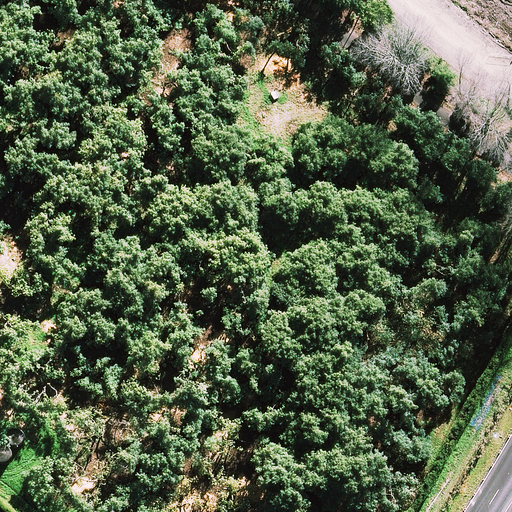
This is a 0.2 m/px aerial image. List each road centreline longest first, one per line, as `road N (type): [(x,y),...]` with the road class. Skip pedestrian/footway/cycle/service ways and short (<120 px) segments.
road 1 (track): [(511,162),(314,0)]
road 2 (track): [(511,89),(398,0)]
